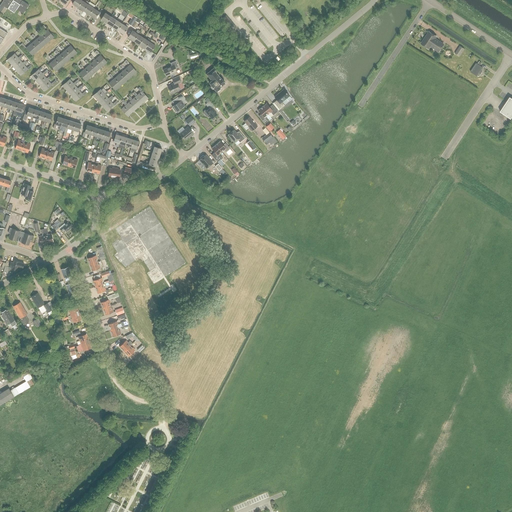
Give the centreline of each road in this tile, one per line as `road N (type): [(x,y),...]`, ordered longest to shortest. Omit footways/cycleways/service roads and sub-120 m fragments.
road 1 (unclassified): [(185,157),(374,0)]
road 2 (unclassified): [(163,419),(152,387),(106,353),(69,250)]
road 3 (residential): [(163,124),(136,129),(42,99),(0,68)]
road 4 (residential): [(163,124),(150,67),(76,17),(47,16)]
road 5 (residential): [(431,1),(361,104)]
road 6 (unclassified): [(511,56),(444,156)]
